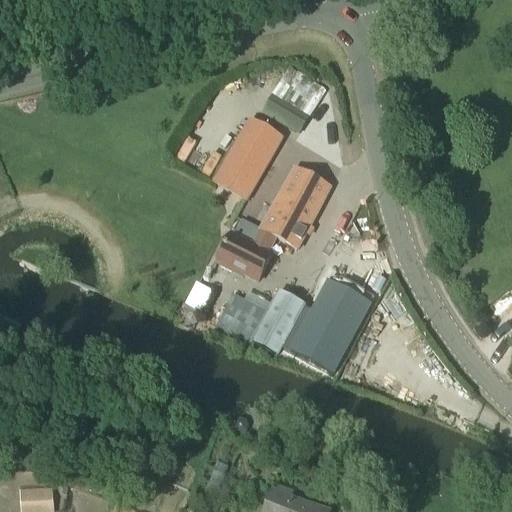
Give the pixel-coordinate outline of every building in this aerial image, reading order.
[(273,97),(262,115),(299,136),(309,118),(273,97)] [(244,205),(280,143),(249,125),(213,187),(244,205)] [(330,191),(294,171),(260,231),(298,251),(330,191)] [(298,252),(298,251),(260,231),(260,232),(259,231),(259,232),(260,233),(251,249),(229,237),(215,264),(218,266),(217,269),(228,275),(230,272),(255,286),(270,259),(265,256),(273,240),(298,253),(298,252)] [(314,318),(292,358),(291,359),(310,369),(317,372),(317,373),(326,378),(327,378),(330,380),(334,382),(372,310),(330,287),(327,294),(328,295),(323,306),(321,305),(318,310),(318,311),(316,314),(316,315),(316,314),(314,318)] [(275,361),(282,349),(283,350),(305,310),(277,295),(267,314),(232,297),(216,329),(227,336),(275,361)] [(245,434),(248,428),(245,423),(239,420),(234,423),(233,424),(231,429),(234,434),(240,437),(245,434)] [(273,494),(265,511),(319,511),(291,501),(293,495),(277,489),(275,495),(273,494)] [(20,511),(53,511),(52,491),(19,493),(20,511)]
